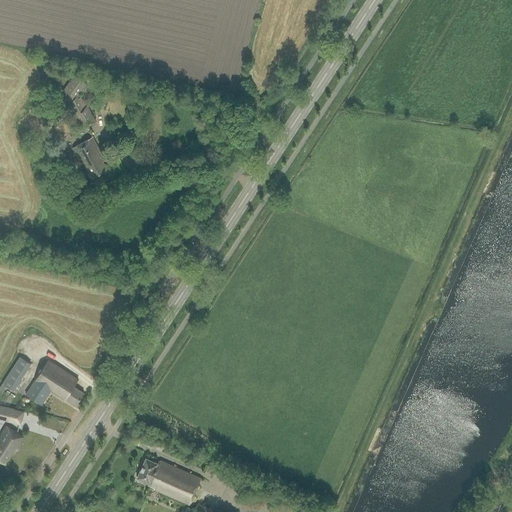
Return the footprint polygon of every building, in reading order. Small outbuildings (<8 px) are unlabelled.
[(87,86),(74,76),(60,95),(70,103),(77,94),(79,96),(87,86)] [(96,122),(82,96),(78,98),(77,95),(68,107),(81,131),(96,122)] [(93,137),(74,148),(82,162),(85,160),(94,176),(107,169),(102,161),(105,158),(93,137)] [(20,357),(0,387),(0,390),(2,392),(6,387),(13,392),(31,364),(20,357)] [(76,406),(85,394),(74,387),(78,380),(49,361),(26,395),(42,406),(51,392),(66,401),(66,400),(76,406)] [(14,408),(0,404),(0,420),(11,423),(14,408)] [(0,437),(0,458),(7,463),(14,451),(16,453),(22,444),(20,443),(24,436),(7,426),(0,438),(0,437)] [(190,504),(201,479),(159,460),(158,462),(147,457),(139,476),(149,481),(149,483),(156,486),(155,488),(190,504)] [(207,511),(209,508),(198,503),(194,511),(196,511),(207,511)]
